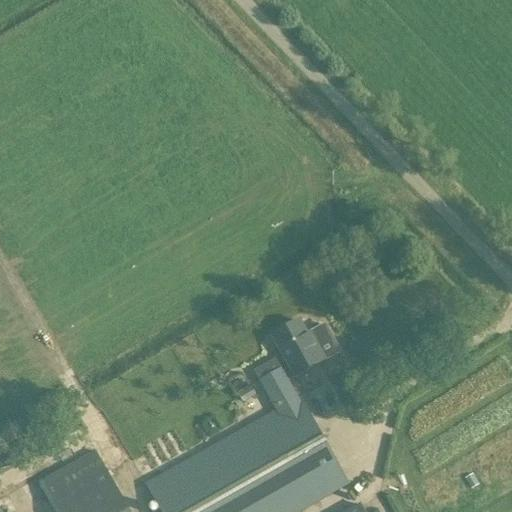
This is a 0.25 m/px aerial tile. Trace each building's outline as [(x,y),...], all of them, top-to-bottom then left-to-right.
[(351,201),(345,204),(349,211),(354,208),(351,201)] [(300,321),(272,337),(289,367),(283,370),(290,381),(295,378),(330,359),(317,337),(311,341),(300,321)] [(259,382),(275,411),(209,449),(200,433),(185,441),(194,457),(144,485),(160,511),(303,511),(350,486),(303,401),(302,402),(290,381),(283,370),(282,368),(259,382)] [(130,511),(96,451),(38,482),(55,511),(130,511)] [(500,468),(494,459),(487,464),(493,473),(500,468)]
